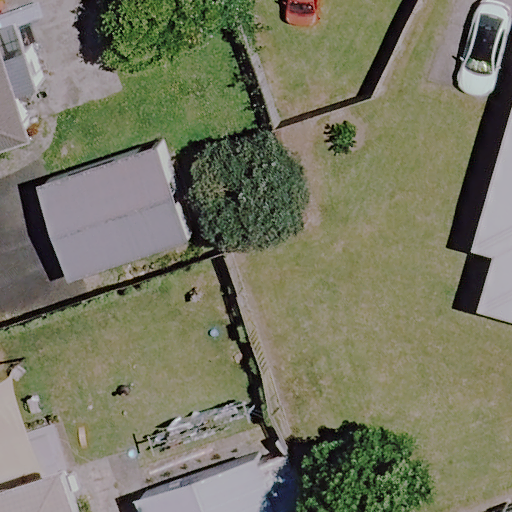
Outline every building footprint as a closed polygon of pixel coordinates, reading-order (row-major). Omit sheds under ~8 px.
[(0,151),(29,143),(0,47),(0,151)] [(511,130),(483,230),(499,235),(479,304),(511,313),(511,130)] [(193,242),(166,147),(39,183),(66,278),(193,242)] [(305,511),(287,447),(137,489),(143,511),(305,511)] [(0,492),(0,511),(97,511),(82,466),(0,492)]
